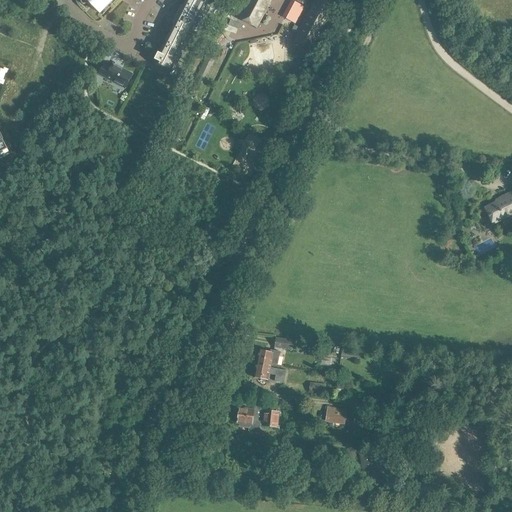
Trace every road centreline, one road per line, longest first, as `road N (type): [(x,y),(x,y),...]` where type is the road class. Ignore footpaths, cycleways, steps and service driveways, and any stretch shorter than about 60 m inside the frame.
road 1 (unknown): [(118,511),(162,401),(356,0)]
road 2 (track): [(150,511),(384,0)]
road 3 (residential): [(150,0),(137,37),(119,44),(77,17),(67,0)]
